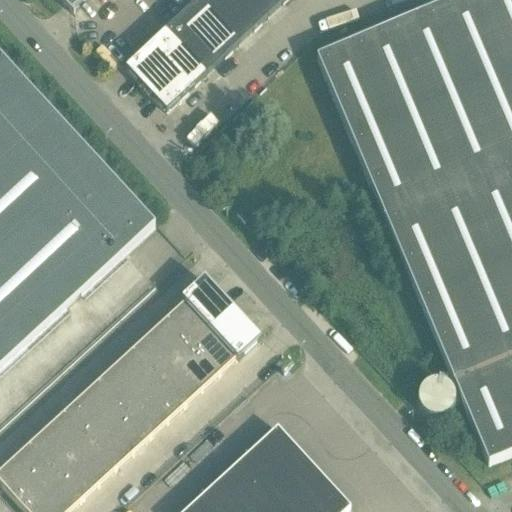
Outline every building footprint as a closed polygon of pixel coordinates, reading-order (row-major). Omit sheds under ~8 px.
[(56,0),(64,8),(73,18),(74,17),(121,66),(188,3),(184,0),(56,0)] [(140,89),(137,92),(148,104),(151,101),(166,117),(290,0),(203,0),(125,73),(140,89)] [(511,0),(464,0),(317,62),(317,63),(316,64),(456,394),(460,403),(487,468),(488,469),(489,469),(511,459),(511,0)] [(0,372),(155,230),(0,61),(0,372)] [(185,309),(210,337),(233,316),(205,285),(181,307),(183,310),(185,309)] [(183,310),(167,324),(193,353),(210,337),(185,309),(183,310)] [(233,316),(210,337),(236,365),(235,365),(238,369),(261,347),(233,316)] [(167,324),(150,340),(176,368),(193,353),(167,324)] [(210,337),(193,353),(219,381),(235,365),(236,365),(210,337)] [(150,340),(132,356),(158,384),(176,368),(150,340)] [(193,353),(176,368),(201,396),(219,381),(193,353)] [(132,356),(115,372),(141,400),(158,384),(132,356)] [(176,368),(158,384),(184,412),(201,396),(176,368)] [(115,372),(98,388),(124,416),(141,400),(115,372)] [(158,384),(141,400),(167,428),(184,412),(158,384)] [(460,403),(456,394),(452,396),(448,391),(444,389),(441,388),(438,387),(434,387),(430,388),(426,390),(425,391),(422,393),(421,395),(420,398),(419,401),(418,404),(418,407),(418,409),(420,413),(421,415),(423,418),(425,420),(428,422),(432,423),(435,424),(441,423),(444,422),(447,420),(450,418),(452,415),(453,412),(454,409),(455,406),(460,403)] [(98,388),(81,404),(107,432),(124,416),(98,388)] [(141,400),(124,416),(150,444),(167,428),(141,400)] [(81,404),(64,419),(89,447),(107,432),(81,404)] [(124,416),(107,432),(132,460),(150,444),(124,416)] [(64,419),(46,435),(72,463),(89,447),(64,419)] [(107,432),(89,447),(115,475),(132,460),(107,432)] [(192,511),(348,511),(277,434),(192,511)] [(46,435),(29,451),(55,479),(72,463),(46,435)] [(89,447),(72,463),(98,491),(115,475),(89,447)] [(29,451),(12,467),(38,495),(55,479),(29,451)] [(72,463),(55,479),(81,507),(98,491),(72,463)] [(12,467),(0,477),(0,489),(20,511),(38,495),(12,467)] [(55,479),(38,495),(53,511),(75,511),(81,507),(55,479)] [(20,511),(53,511),(38,495),(20,511)]
